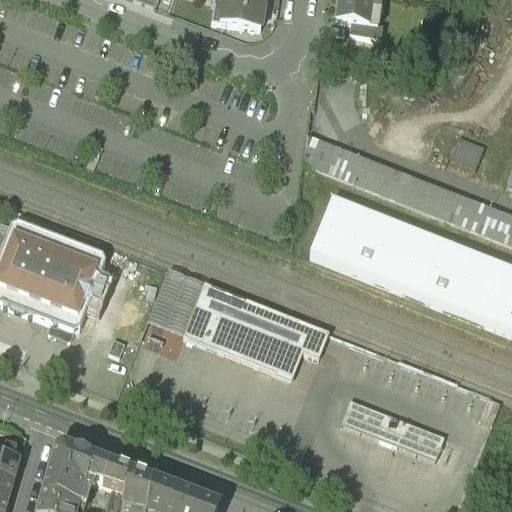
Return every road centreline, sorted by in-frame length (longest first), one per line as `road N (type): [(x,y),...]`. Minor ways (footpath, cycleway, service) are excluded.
road 1 (residential): [(73,0),(264,71),(292,56),(303,0)]
road 2 (secondary): [(47,415),(296,511)]
